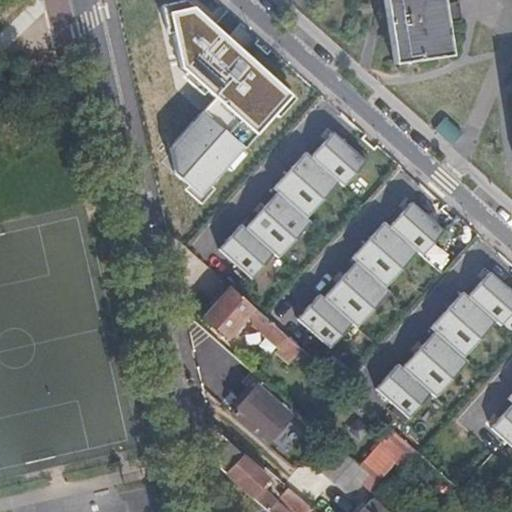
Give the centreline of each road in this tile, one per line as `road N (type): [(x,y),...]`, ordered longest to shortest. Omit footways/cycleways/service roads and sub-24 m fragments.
road 1 (residential): [(89,0),(203,511)]
road 2 (residential): [(239,0),(511,246)]
